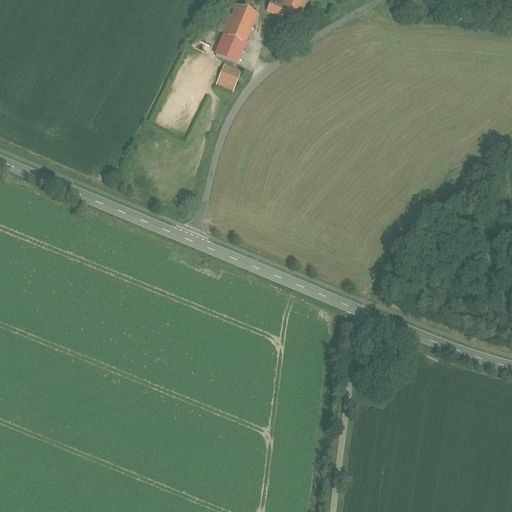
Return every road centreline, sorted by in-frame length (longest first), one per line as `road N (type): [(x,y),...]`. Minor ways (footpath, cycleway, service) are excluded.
road 1 (unclassified): [(378,0),(254,84),(219,143),(193,241)]
road 2 (tertiary): [(193,241),(0,161)]
road 3 (unclassified): [(364,312),(334,511)]
road 4 (tertiary): [(364,312),(193,241)]
road 5 (tertiary): [(511,365),(364,312)]
